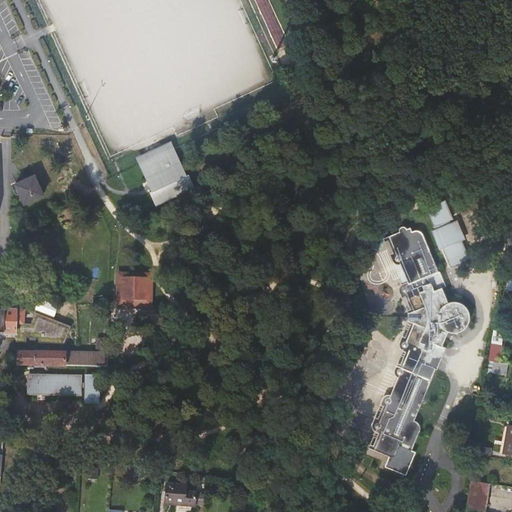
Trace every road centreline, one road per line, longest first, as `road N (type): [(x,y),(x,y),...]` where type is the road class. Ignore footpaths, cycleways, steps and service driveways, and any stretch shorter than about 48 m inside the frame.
road 1 (track): [(96,181),(158,269),(172,316),(353,485),(393,511)]
road 2 (track): [(368,304),(331,287),(136,238)]
road 3 (track): [(0,379),(33,429),(26,511)]
